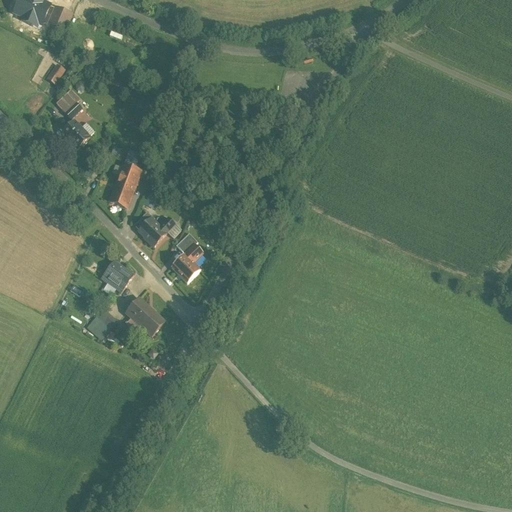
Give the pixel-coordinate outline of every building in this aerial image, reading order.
[(50,7),(32,0),(20,0),(14,15),(23,18),(21,22),(31,26),(33,20),(43,24),(50,7)] [(72,16),(56,9),(48,26),(65,33),(72,16)] [(76,59),(62,52),(60,56),(74,63),(76,59)] [(57,68),(48,81),(55,86),(64,72),(57,68)] [(71,92),(56,106),(65,115),(77,105),(80,102),(71,92)] [(77,105),(65,115),(71,121),(82,111),(77,105)] [(74,123),(61,136),(72,147),(70,148),(76,154),(90,140),(89,139),(94,134),(86,126),(82,131),(74,123)] [(135,166),(139,156),(131,152),(126,162),(135,166)] [(139,176),(123,171),(111,204),(127,210),(139,176)] [(150,196),(147,207),(156,210),(160,199),(150,196)] [(147,214),(135,227),(140,232),(151,221),(152,219),(147,214)] [(151,221),(140,232),(138,233),(148,243),(148,244),(153,249),(154,248),(155,249),(167,236),(176,227),(168,220),(160,229),(151,221)] [(189,236),(176,249),(184,257),(195,247),(198,245),(189,236)] [(184,257),(172,270),(187,286),(200,273),(193,265),(203,256),(195,247),(184,257)] [(134,278),(114,264),(102,281),(106,284),(121,295),(134,278)] [(121,295),(106,284),(101,290),(117,301),(121,295)] [(148,309),(139,301),(126,315),(131,320),(139,328),(152,339),(165,325),(155,315),(154,315),(149,309),(148,309)] [(103,341),(118,324),(104,312),(89,328),(103,341)] [(139,328),(131,320),(126,326),(127,326),(126,327),(127,328),(128,327),(134,333),(139,328)]
